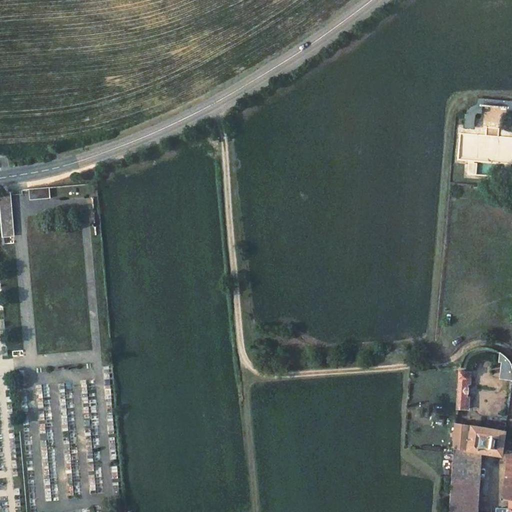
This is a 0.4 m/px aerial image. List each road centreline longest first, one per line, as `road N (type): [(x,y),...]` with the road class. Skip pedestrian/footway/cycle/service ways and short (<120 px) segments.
road 1 (unknown): [(222,95),(248,375),(413,368)]
road 2 (unclassified): [(366,0),(209,104),(144,136),(0,182)]
